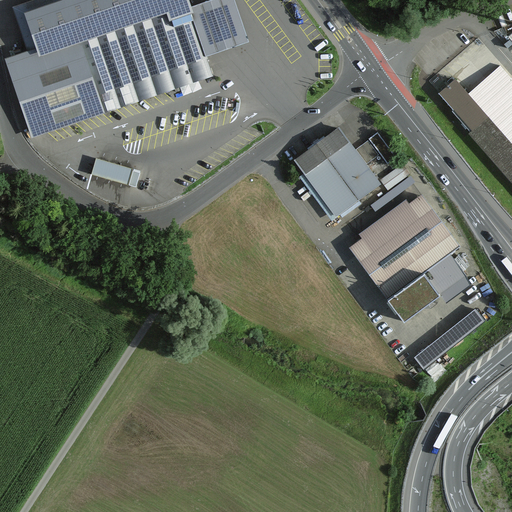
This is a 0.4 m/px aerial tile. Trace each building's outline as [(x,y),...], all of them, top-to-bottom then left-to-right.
[(190,8),(187,0),(65,0),(24,14),(36,49),(5,60),(32,139),(49,133),(69,126),(214,78),(207,57),(190,8)] [(234,0),(212,0),(190,8),(207,57),(249,43),(234,0)] [(440,93),(511,176),(511,81),(500,67),(466,96),(454,81),(440,93)] [(338,128),(295,159),(338,218),(382,187),(338,128)] [(377,132),(369,138),(388,164),(396,158),(377,132)] [(140,173),(133,171),(129,185),(136,187),(140,173)] [(363,239),(350,249),(387,300),(460,248),(421,195),(408,204),(406,200),(359,234),(363,239)] [(423,369),(485,321),(476,310),(414,358),(423,369)]
